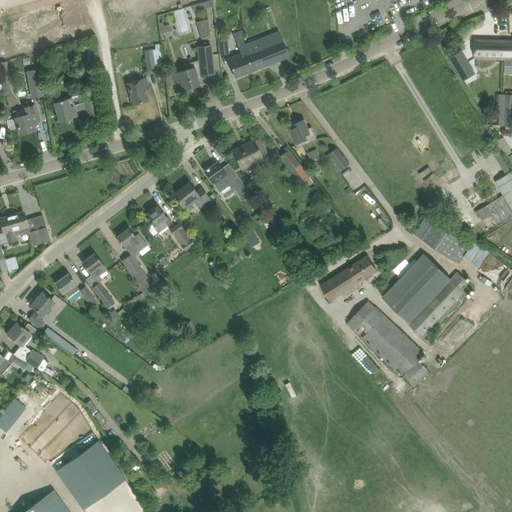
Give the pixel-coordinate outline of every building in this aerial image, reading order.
[(70,0),(60,0),(59,1),(65,20),(75,17),(70,0)] [(81,0),(70,0),(75,17),(86,13),(81,0)] [(107,0),(100,0),(102,11),(109,10),(108,1),(107,0)] [(59,1),(49,4),(55,23),(65,20),(59,1)] [(49,4),(38,7),(44,27),(55,23),(49,4)] [(33,7),(22,11),(28,31),(40,28),(33,7)] [(22,11),(12,14),(18,34),(28,31),(22,11)] [(12,14),(1,17),(7,37),(18,34),(12,14)] [(121,31),(115,31),(117,44),(125,43),(125,44),(132,43),(131,42),(140,41),(137,18),(118,20),(119,27),(120,27),(121,31)] [(208,19),(197,22),(202,39),(210,36),(208,19)] [(163,24),(159,25),(160,34),(164,33),(164,32),(165,32),(172,30),(170,24),(163,26),(163,24)] [(235,77),(252,71),(245,53),(248,52),(243,39),(242,30),(233,33),(241,54),(228,59),(235,77)] [(289,56),(279,31),(245,44),(243,39),(248,52),(245,53),(252,71),(289,56)] [(226,38),(225,34),(218,35),(219,39),(221,54),(229,53),(227,38),(226,38)] [(474,50),(474,58),(504,59),(505,47),(510,47),(510,41),(474,40),(474,50)] [(148,68),(161,67),(158,49),(160,49),(159,44),(156,44),(157,49),(145,51),(148,68)] [(201,75),(214,74),(211,45),(198,47),(199,60),(185,65),(186,69),(171,74),(174,83),(181,81),(184,89),(191,87),(192,88),(197,86),(197,85),(199,85),(196,75),(201,74),(201,75)] [(0,74),(3,92),(12,91),(7,61),(0,62),(0,74)] [(467,62),(457,69),(464,80),(474,74),(467,62)] [(38,68),(28,70),(28,74),(32,97),(43,95),(39,72),(38,68)] [(170,69),(165,71),(167,86),(174,83),(171,74),(170,69)] [(88,82),(95,81),(93,70),(86,71),(88,82)] [(134,104),(148,100),(144,87),(147,86),(145,78),(127,84),(131,95),(134,104)] [(511,93),(499,94),(498,125),(505,125),(506,126),(506,130),(511,129),(511,93)] [(75,105),(72,97),(54,102),(59,122),(77,116),(75,111),(85,108),(88,118),(99,115),(94,99),(75,105)] [(35,105),(25,108),(13,111),(15,118),(9,120),(10,130),(18,127),(20,133),(35,129),(33,122),(40,120),(37,111),(35,105)] [(308,129),(304,119),(293,124),(294,128),(290,130),(298,148),(317,140),(314,133),(312,127),(308,129)] [(267,153),(260,139),(254,141),(254,140),(233,150),(239,164),(232,167),(235,172),(242,169),(240,166),(261,157),(261,156),(267,153)] [(341,170),(349,164),(337,148),(329,154),(341,170)] [(317,149),(308,152),(310,159),(319,156),(317,149)] [(504,172),(508,169),(497,149),(493,152),(504,172)] [(289,150),(282,156),(302,183),(303,182),(308,188),(314,183),(289,150)] [(218,162),(205,171),(219,191),(230,184),(233,184),(244,200),(251,195),(235,172),(235,171),(232,168),(229,163),(222,168),(218,162)] [(511,209),(511,172),(511,171),(495,182),(511,209)] [(197,192),(189,182),(174,193),(178,198),(177,199),(183,207),(184,209),(194,201),(200,208),(211,199),(208,195),(202,188),(201,188),(202,189),(197,192)] [(511,218),(511,211),(502,196),(476,211),(482,220),(491,215),(498,227),(511,218)] [(152,224),(147,228),(153,236),(159,232),(167,225),(172,222),(168,216),(166,217),(163,214),(157,206),(147,213),(153,221),(156,225),(154,226),(152,224)] [(311,210),(300,215),(305,223),(315,218),(311,210)] [(26,219),(24,212),(0,218),(0,219),(4,233),(0,233),(0,240),(1,244),(17,240),(16,235),(29,231),(33,245),(50,240),(46,226),(43,214),(34,217),(26,219)] [(262,218),(258,221),(262,226),(268,222),(267,221),(268,220),(265,215),(264,216),(263,214),(261,215),(261,216),(262,218)] [(458,264),(470,246),(434,221),(422,239),(449,258),(458,264)] [(179,222),(170,229),(185,251),(194,244),(179,222)] [(129,228),(117,237),(123,245),(124,245),(128,250),(134,245),(139,252),(148,245),(142,238),(139,233),(135,236),(129,228)] [(252,245),(259,240),(252,230),(244,235),(252,245)] [(106,269),(102,263),(100,261),(94,253),(82,262),(88,270),(90,272),(94,278),(106,269)] [(131,254),(122,261),(147,297),(156,290),(134,256),(132,253),(131,254)] [(383,299),(409,323),(438,292),(451,278),(425,254),(383,299)] [(15,255),(0,259),(0,266),(2,272),(19,267),(15,255)] [(342,295),(357,286),(361,283),(360,281),(377,270),(367,256),(320,286),(326,294),(330,300),(341,293),(342,295)] [(473,287),(457,272),(409,323),(425,338),(473,287)] [(67,298),(80,289),(68,273),(55,282),(61,291),(67,298)] [(225,289),(231,285),(224,275),(218,278),(225,289)] [(108,308),(115,302),(99,282),(92,288),(108,308)] [(92,308),(99,303),(86,286),(80,290),(92,308)] [(42,315),(54,302),(42,292),(31,305),(37,310),(34,314),(29,319),(39,327),(44,322),(39,318),(42,314),(42,315)] [(369,301),(347,323),(355,330),(359,326),(367,333),(362,338),(402,376),(402,375),(407,379),(412,385),(414,387),(430,371),(418,360),(425,353),(376,308),(369,301)] [(123,308),(117,312),(116,310),(115,309),(111,312),(117,320),(121,317),(120,315),(125,311),(123,308)] [(188,335),(196,331),(191,321),(183,325),(188,335)] [(24,328),(17,322),(7,333),(13,338),(12,338),(12,340),(15,342),(16,342),(17,341),(23,347),(37,330),(28,323),(24,328)] [(74,355),(78,350),(47,327),(43,332),(74,355)] [(42,371),(44,369),(48,361),(43,358),(43,356),(32,349),(25,361),(36,367),(42,371)] [(0,353),(0,374),(1,375),(12,363),(4,357),(2,355),(0,353)] [(17,355),(13,361),(24,368),(31,372),(32,370),(34,372),(36,367),(25,361),(17,355)] [(20,415),(27,408),(15,398),(9,406),(20,415)] [(91,414),(98,409),(91,399),(85,404),(91,414)] [(98,440),(55,471),(83,509),(126,478),(98,440)] [(134,474),(143,467),(124,443),(116,449),(134,474)] [(153,486),(147,490),(152,497),(158,493),(153,486)] [(21,511),(57,511),(45,495),(21,511)]
